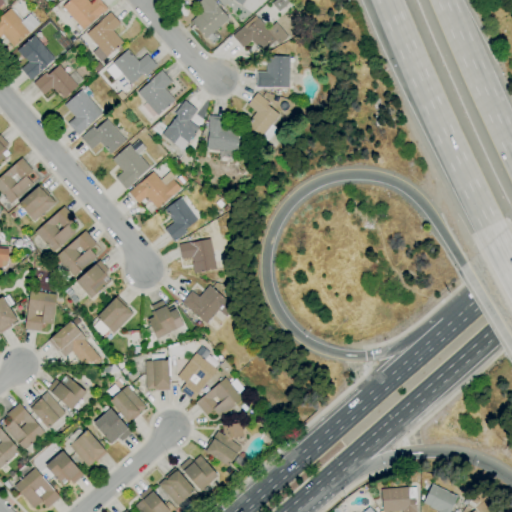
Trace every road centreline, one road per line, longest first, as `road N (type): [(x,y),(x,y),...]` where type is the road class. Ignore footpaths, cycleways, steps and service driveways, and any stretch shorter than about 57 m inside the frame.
road 1 (motorway): [(464,316),(384,352),(348,356),(313,347),(290,330),(265,276),(270,241),(291,206),(323,184),(360,178),(413,196),(463,266)]
road 2 (primary): [(511,273),(238,511)]
road 3 (primary): [(288,511),(511,315)]
road 4 (motorway): [(384,0),(490,233)]
road 5 (residential): [(145,269),(0,93)]
road 6 (motorway): [(302,500),(410,455),(474,460),(511,483)]
road 7 (motorway): [(511,152),(443,0)]
road 8 (residential): [(76,511),(169,431)]
